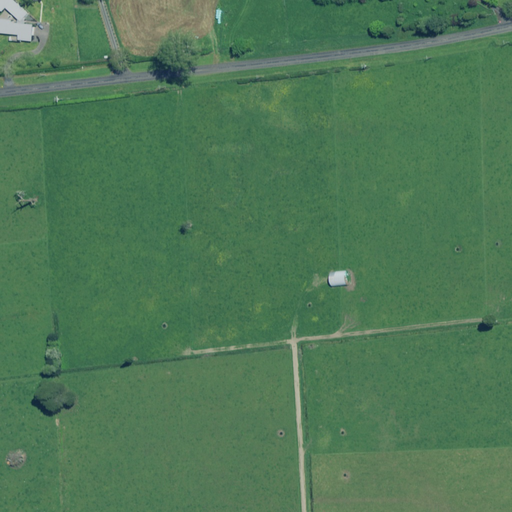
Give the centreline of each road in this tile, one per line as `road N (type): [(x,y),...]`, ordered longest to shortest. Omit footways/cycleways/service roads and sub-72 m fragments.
road 1 (unclassified): [(0,92),(511,27)]
road 2 (track): [(312,274),(286,334),(299,511)]
